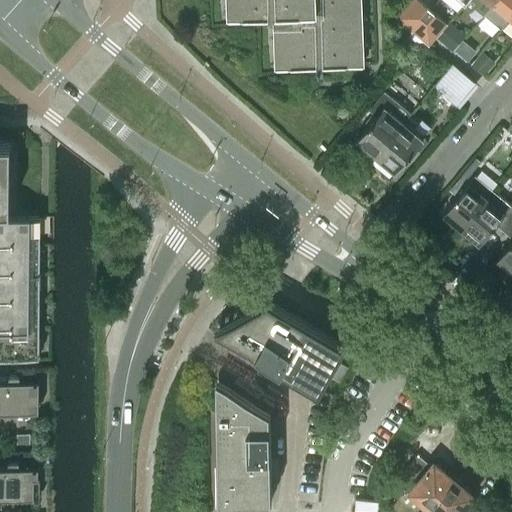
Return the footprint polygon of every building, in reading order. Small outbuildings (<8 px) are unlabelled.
[(227,0),(228,17),(268,15),(268,14),(274,14),(276,67),(363,64),(360,0),(227,0)] [(412,31),(430,10),(418,0),(409,0),(395,17),(412,31)] [(466,0),(465,1),(463,4),(471,10),(479,0),(485,0),(491,5),(494,0),(466,0)] [(511,14),(511,0),(494,0),(491,5),(508,19),(511,14)] [(446,24),(430,10),(412,31),(424,41),(428,45),(446,24)] [(439,37),(471,57),(481,42),(449,22),(439,37)] [(491,65),(478,55),(472,63),(484,73),(491,65)] [(475,84),(452,64),(435,85),(458,104),(475,84)] [(384,105),(356,139),(376,155),(404,122),(384,105)] [(427,141),(423,137),(404,122),(376,155),(395,171),(415,147),(420,150),(427,141)] [(0,355),(39,355),(40,214),(10,214),(10,141),(0,140),(0,355)] [(462,226),(493,189),(474,174),(468,182),(444,211),(462,226)] [(504,231),(511,221),(511,205),(493,189),(462,226),(481,241),(495,223),(504,231)] [(511,221),(504,231),(511,237),(511,239),(498,256),(511,267),(511,221)] [(267,300),(224,325),(213,331),(223,336),(319,390),(345,344),(267,300)] [(0,408),(39,409),(39,379),(20,379),(20,373),(9,373),(9,379),(0,378),(0,408)] [(269,409),(242,393),(216,379),(216,389),(218,500),(271,498),(269,409)] [(409,490),(429,507),(453,478),(445,471),(444,468),(439,463),(436,463),(433,461),(431,464),(417,453),(397,477),(410,489),(409,490)] [(34,477),(38,477),(39,465),(19,465),(19,459),(8,459),(8,465),(0,465),(0,495),(35,495),(34,477)] [(453,478),(429,507),(424,511),(477,511),(481,508),(470,499),(473,495),(471,492),(470,490),(465,485),(462,485),(453,478)]
